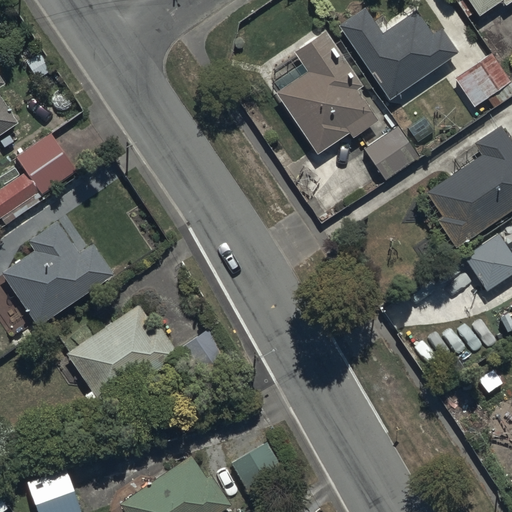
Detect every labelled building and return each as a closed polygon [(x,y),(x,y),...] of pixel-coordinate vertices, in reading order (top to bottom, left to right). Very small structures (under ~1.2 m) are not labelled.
[(470,0),(478,11),(495,0),(504,0),(505,1),(507,0),(470,0)] [(364,2),(337,20),(389,95),(459,47),(442,22),(432,28),(417,5),(382,29),(364,2)] [(276,65),(286,81),(276,87),(317,148),(349,127),(352,132),(377,115),(357,85),(362,81),(325,25),(294,46),(298,51),(276,65)] [(455,74),(474,103),(486,94),(493,103),(511,90),(511,78),(492,49),(455,74)] [(0,129),(16,119),(0,93),(0,81),(4,79),(0,72),(0,129)] [(31,114),(0,133),(0,137),(10,152),(42,131),(31,114)] [(399,121),(363,145),(384,177),(420,153),(399,121)] [(511,138),(500,121),(473,139),(481,151),(426,189),(441,212),(438,215),(456,241),(511,203),(511,138)] [(25,167),(0,184),(0,213),(1,215),(39,188),(42,193),(77,168),(50,129),(16,153),(25,167)] [(34,244),(0,268),(38,322),(115,269),(94,238),(79,249),(56,216),(28,236),(34,244)] [(511,248),(498,227),(464,252),(488,288),(511,271),(511,248)] [(138,300),(65,350),(104,406),(181,354),(158,321),(154,324),(138,300)] [(211,323),(178,345),(197,372),(229,350),(211,323)] [(265,437),(230,460),(253,496),(288,473),(265,437)] [(191,450),(119,498),(128,511),(211,511),(230,499),(211,470),(207,473),(191,450)] [(83,511),(64,465),(15,485),(23,504),(35,499),(40,511),(83,511)]
